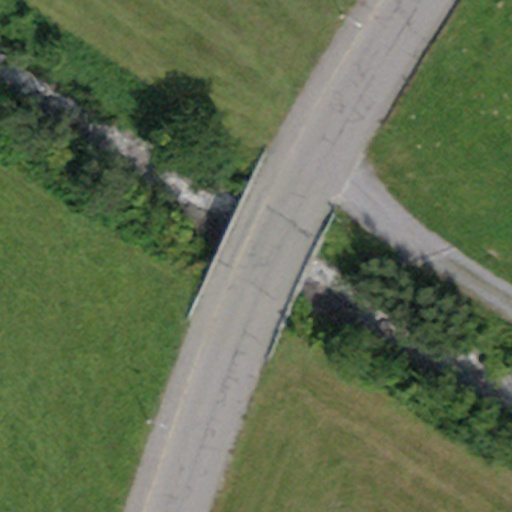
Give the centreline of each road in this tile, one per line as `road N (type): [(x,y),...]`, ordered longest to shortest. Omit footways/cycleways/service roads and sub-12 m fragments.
road 1 (tertiary): [(176,511),(237,330),(300,189),(416,0)]
road 2 (track): [(511,299),(427,246),(315,159)]
